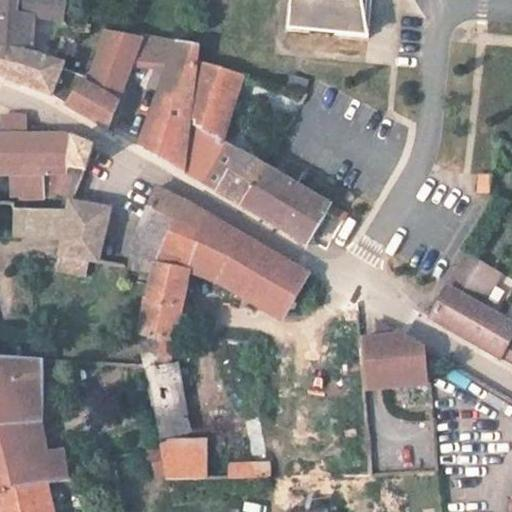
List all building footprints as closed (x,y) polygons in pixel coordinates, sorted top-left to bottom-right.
[(37,0),(0,0),(0,58),(24,61),(29,27),(54,34),(53,2),(37,0)] [(282,0),(279,41),(361,49),(365,0),(282,0)] [(54,42),(75,47),(77,38),(54,34),(54,42)] [(121,74),(131,40),(90,39),(86,82),(79,87),(72,91),(61,114),(103,138),(121,74)] [(160,77),(170,48),(131,40),(121,74),(160,77)] [(193,52),(170,48),(160,77),(132,155),(177,181),(184,133),(191,79),(193,52)] [(59,71),(24,61),(0,58),(0,86),(10,90),(47,102),(56,79),(59,71)] [(56,79),(47,102),(55,109),(61,114),(72,91),(79,87),(56,79)] [(191,79),(184,133),(220,144),(233,97),(191,79)] [(0,214),(33,216),(36,195),(51,196),(62,189),(73,194),(88,164),(74,156),(72,148),(23,144),(23,126),(0,124),(0,214)] [(243,206),(253,167),(239,160),(217,196),(243,206)] [(253,167),(243,206),(256,214),(309,246),(312,242),(331,212),(263,172),(253,167)] [(490,183),(478,182),(477,194),(489,195),(490,183)] [(118,262),(156,279),(160,280),(198,222),(149,198),(124,250),(118,262)] [(63,215),(54,232),(58,253),(61,272),(82,276),(91,278),(98,243),(103,222),(63,215)] [(233,292),(288,325),(312,288),(232,238),(198,222),(160,280),(156,279),(136,345),(150,347),(171,349),(191,290),(197,284),(226,303),(233,292)] [(58,253),(54,232),(5,228),(5,251),(58,253)] [(432,291),(464,308),(484,271),(452,255),(439,279),(432,291)] [(494,277),(484,271),(464,308),(475,313),(494,277)] [(82,276),(61,272),(54,288),(77,292),(82,276)] [(464,308),(432,291),(420,315),(440,327),(490,359),(506,333),(475,313),(464,308)] [(367,356),(372,408),(442,398),(439,367),(386,338),(387,354),(367,356)] [(150,347),(136,345),(139,378),(143,399),(156,397),(150,347)] [(0,384),(0,509),(51,502),(93,496),(91,483),(64,481),(58,468),(39,472),(39,383),(0,384)] [(156,397),(143,399),(147,412),(157,410),(156,397)] [(156,453),(158,463),(164,486),(203,486),(202,459),(202,451),(156,453)] [(328,473),(328,458),(292,458),(292,472),(328,473)] [(149,487),(164,486),(158,463),(145,472),(149,487)] [(253,472),(231,472),(231,485),(253,485),(253,472)] [(301,504),(330,499),(327,481),(297,486),(301,504)] [(53,511),(51,502),(0,509),(0,511),(53,511)]
